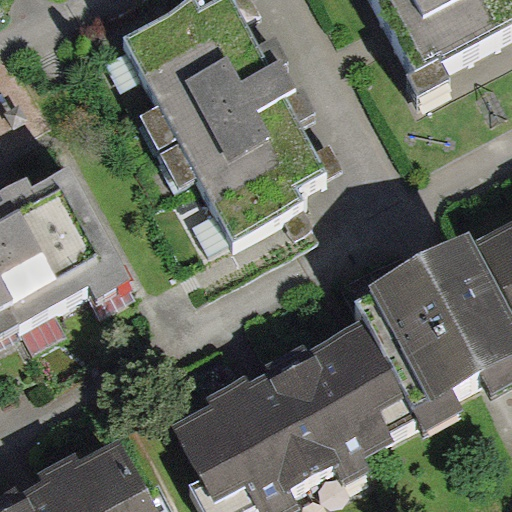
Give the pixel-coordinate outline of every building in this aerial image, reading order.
[(352,0),(408,102),(511,46),(511,30),(495,0),(328,0),(332,6),(344,0),(352,0)] [(226,248),(323,197),(222,7),(125,59),(226,248)] [(0,235),(0,321),(14,348),(23,365),(128,308),(68,199),(0,235)] [(511,243),(475,263),(511,333),(511,243)] [(511,345),(466,255),(365,307),(425,423),(511,378),(511,345)] [(0,355),(14,348),(0,321),(0,355)] [(357,352),(166,450),(197,511),(284,511),(407,449),(357,352)] [(28,511),(139,511),(115,466),(28,511)]
